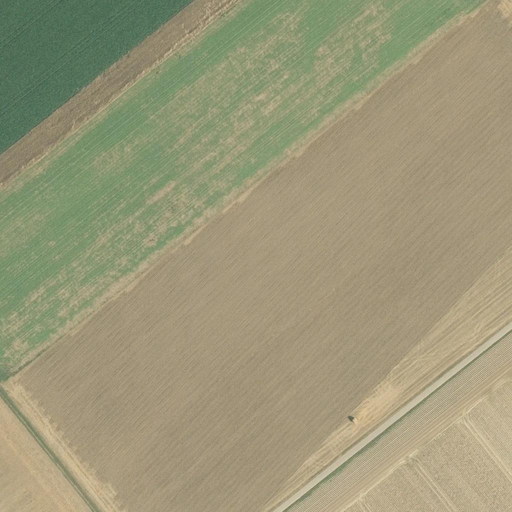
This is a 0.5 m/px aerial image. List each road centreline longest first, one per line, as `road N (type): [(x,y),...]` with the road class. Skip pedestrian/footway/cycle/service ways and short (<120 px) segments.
road 1 (track): [(277,511),(511,326)]
road 2 (track): [(0,387),(98,511)]
